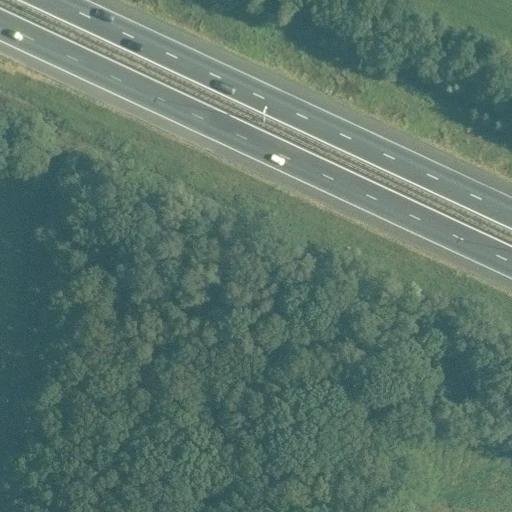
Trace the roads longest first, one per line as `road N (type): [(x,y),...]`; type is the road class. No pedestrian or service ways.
road 1 (motorway): [(0,24),(511,263)]
road 2 (motorway): [(511,214),(49,0)]
